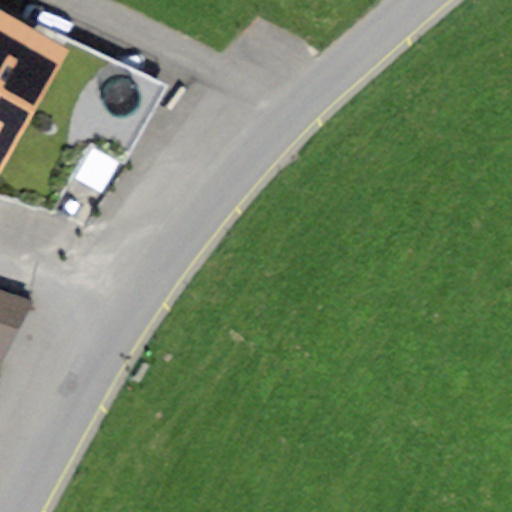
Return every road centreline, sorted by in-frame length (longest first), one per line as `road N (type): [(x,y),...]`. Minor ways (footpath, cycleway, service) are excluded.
road 1 (unclassified): [(413,0),(289,108),(122,318)]
road 2 (unclassified): [(122,318),(22,511)]
road 3 (residential): [(122,318),(0,276)]
